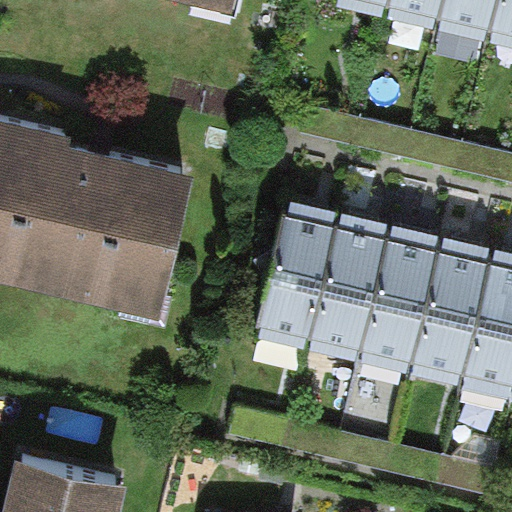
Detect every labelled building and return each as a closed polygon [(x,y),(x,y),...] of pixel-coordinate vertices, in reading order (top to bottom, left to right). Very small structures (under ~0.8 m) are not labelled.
[(511,0),(339,0),(338,6),(384,16),(387,2),(394,3),(390,19),(435,30),(439,13),(444,15),(440,32),(485,42),(489,25),(496,26),(492,44),(511,48),(511,0)] [(69,126),(0,109),(0,268),(158,306),(192,164),(67,134),(69,126)] [(511,260),(287,206),(261,319),(265,319),(262,334),(309,345),(313,329),(319,330),(315,347),(360,357),(363,341),(370,343),(366,360),(411,370),(414,354),(420,355),(417,372),(463,382),(466,367),(472,368),(469,384),(511,394),(511,260)] [(498,467),(236,406),(229,435),(492,496),(498,467)] [(110,511),(121,472),(15,444),(0,503),(0,511),(110,511)]
